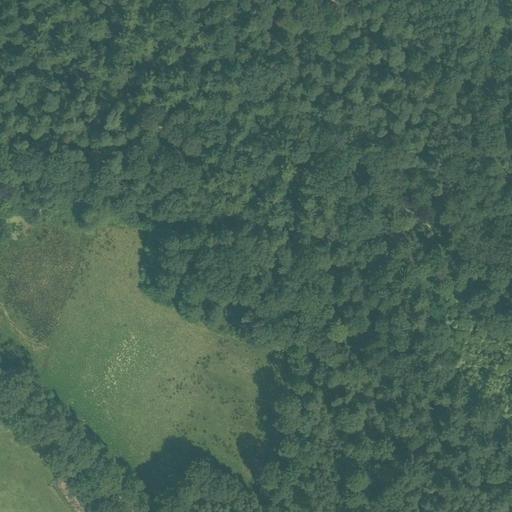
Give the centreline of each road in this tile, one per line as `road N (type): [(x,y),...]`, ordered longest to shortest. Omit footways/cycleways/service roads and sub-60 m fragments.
road 1 (track): [(387,249),(0,160)]
road 2 (track): [(378,511),(431,409),(387,249),(418,223)]
road 3 (track): [(0,41),(179,106),(153,195)]
road 4 (track): [(208,0),(369,169)]
road 5 (unclassified): [(134,511),(0,372)]
road 6 (track): [(472,80),(369,169)]
road 7 (track): [(472,80),(411,43),(371,0)]
